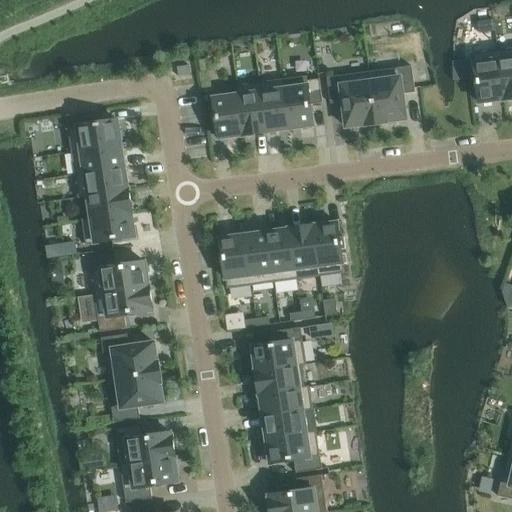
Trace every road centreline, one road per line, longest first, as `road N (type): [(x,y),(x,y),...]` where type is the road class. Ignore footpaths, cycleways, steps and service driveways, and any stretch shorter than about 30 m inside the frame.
road 1 (residential): [(176,196),(511,150)]
road 2 (residential): [(176,196),(224,511)]
